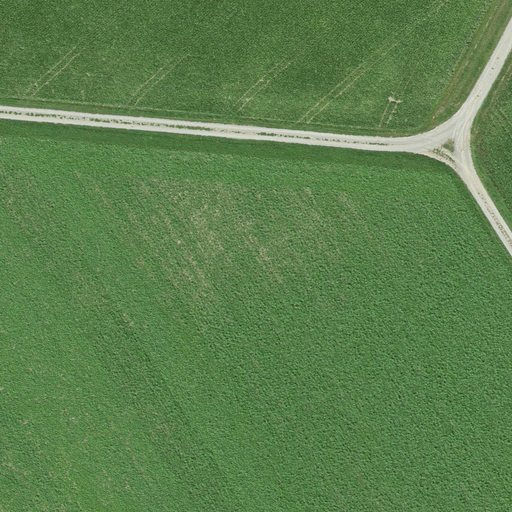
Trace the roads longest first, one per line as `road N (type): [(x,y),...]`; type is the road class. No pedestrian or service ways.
road 1 (track): [(0,116),(379,148),(448,146)]
road 2 (track): [(511,43),(448,146)]
